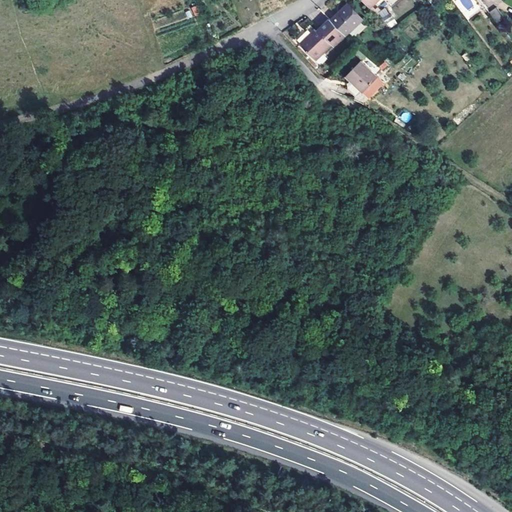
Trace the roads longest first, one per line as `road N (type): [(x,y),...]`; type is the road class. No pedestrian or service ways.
road 1 (motorway): [(467,511),(384,464),(290,424),(0,352)]
road 2 (motorway): [(0,378),(207,426),(311,460),(410,511)]
road 3 (unclassified): [(260,34),(128,87),(0,122)]
